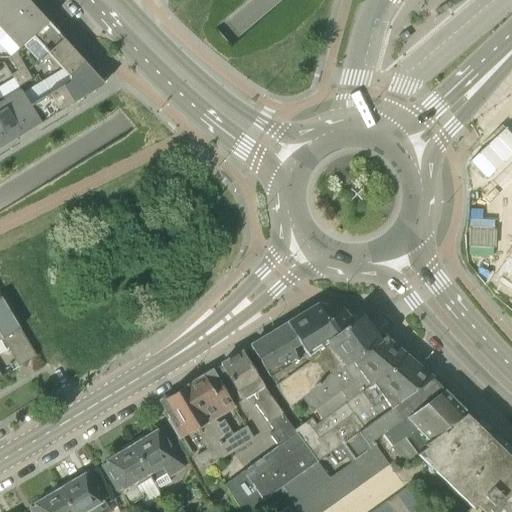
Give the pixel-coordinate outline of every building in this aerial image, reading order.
[(27,0),(15,0),(0,14),(0,26),(7,34),(35,8),(27,0)] [(0,0),(0,14),(15,0),(0,0)] [(35,8),(7,34),(20,49),(33,37),(32,36),(48,22),(48,21),(47,22),(35,8)] [(32,36),(33,37),(58,65),(74,51),(63,38),(48,22),(32,36)] [(401,44),(394,51),(398,56),(405,50),(401,44)] [(74,104),(105,85),(74,51),(58,65),(69,77),(68,82),(63,86),(74,104)] [(23,63),(17,53),(9,58),(15,67),(23,63)] [(23,63),(15,67),(17,71),(18,71),(25,83),(32,79),(23,63)] [(18,71),(17,71),(12,74),(19,87),(25,83),(18,71)] [(63,86),(30,105),(30,106),(41,124),(59,113),(59,112),(74,104),(63,86)] [(4,100),(24,133),(40,124),(41,124),(30,106),(30,105),(21,90),(4,100)] [(24,133),(4,100),(0,103),(0,130),(8,143),(24,133)] [(0,319),(11,314),(0,295),(0,319)] [(288,325),(310,355),(360,318),(357,315),(317,307),(288,325)] [(11,314),(0,319),(0,341),(3,340),(19,367),(36,357),(11,314)] [(310,355),(269,381),(289,408),(320,386),(368,351),(372,354),(387,341),(380,335),(375,339),(360,318),(310,355)] [(269,381),(310,355),(288,325),(250,348),(269,381)] [(320,386),(289,408),(296,417),(309,408),(312,412),(341,391),(348,401),(407,359),(387,341),(372,354),(368,351),(320,386)] [(318,461),(294,429),(264,388),(242,353),(221,366),(241,401),(253,394),(257,400),(254,402),(274,431),(269,435),(278,447),(243,473),(225,485),(241,511),(246,511),(263,501),(282,487),(318,461)] [(339,446),(432,380),(408,359),(348,401),(315,424),(310,417),(294,429),(318,461),(339,446)] [(186,387),(227,455),(252,440),(245,429),(232,437),(224,423),(220,425),(215,424),(213,420),(234,407),(212,372),(186,387)] [(373,442),(382,435),(444,391),(432,380),(339,446),(352,462),(357,458),(366,452),(375,446),(373,442)] [(227,455),(186,387),(160,402),(182,438),(202,426),(204,430),(203,435),(199,437),(207,451),(194,459),(201,471),(227,455)] [(444,391),(382,435),(404,464),(421,451),(466,413),(444,391)] [(511,456),(466,413),(421,451),(477,511),(488,511),(511,491),(511,456)] [(130,444),(151,479),(163,471),(166,477),(182,468),(160,431),(157,428),(149,433),(151,436),(146,440),(143,436),(130,444)] [(151,479),(130,444),(115,452),(118,456),(104,465),(128,505),(142,497),(137,487),(151,479)] [(375,446),(366,452),(380,472),(389,465),(375,446)] [(366,452),(357,458),(371,478),(380,472),(366,452)] [(357,458),(352,462),(348,465),(362,484),(371,478),(357,458)] [(318,461),(282,487),(293,503),(295,502),(304,496),(313,490),(322,483),(330,477),(318,461)] [(362,484),(348,465),(339,471),(353,490),(362,484)] [(353,490),(339,471),(330,477),(344,497),(353,490)] [(58,487),(72,511),(94,511),(106,505),(87,474),(74,483),(72,479),(58,487)] [(330,477),(322,483),(335,503),(344,497),(330,477)] [(322,483),(313,490),(326,509),(335,503),(322,483)] [(72,511),(58,487),(43,496),(46,499),(32,508),(34,511),(72,511)] [(405,488),(396,495),(408,511),(412,511),(419,507),(405,488)] [(313,490),(304,496),(315,511),(322,511),(326,509),(313,490)] [(511,511),(511,491),(488,511),(511,511)] [(408,511),(396,495),(386,501),(394,511),(408,511)] [(315,511),(304,496),(295,502),(301,511),(315,511)] [(394,511),(386,501),(377,508),(379,511),(394,511)] [(301,511),(295,502),(293,503),(294,505),(287,510),(288,511),(301,511)]
